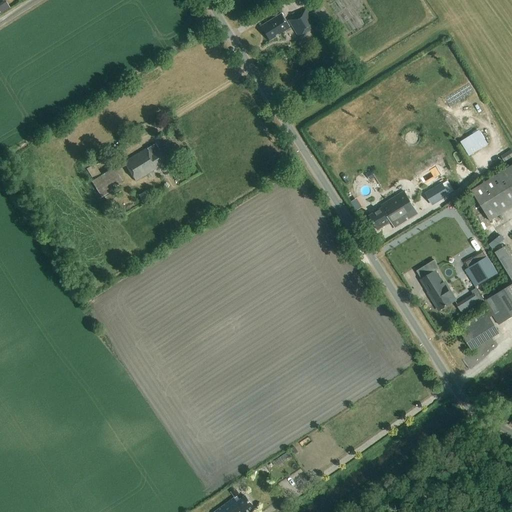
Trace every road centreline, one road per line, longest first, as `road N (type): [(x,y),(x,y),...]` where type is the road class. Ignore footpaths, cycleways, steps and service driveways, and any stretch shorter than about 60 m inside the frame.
road 1 (unclassified): [(511,433),(472,411),(451,385),(208,0)]
road 2 (track): [(337,511),(511,384)]
road 3 (track): [(251,68),(140,144)]
